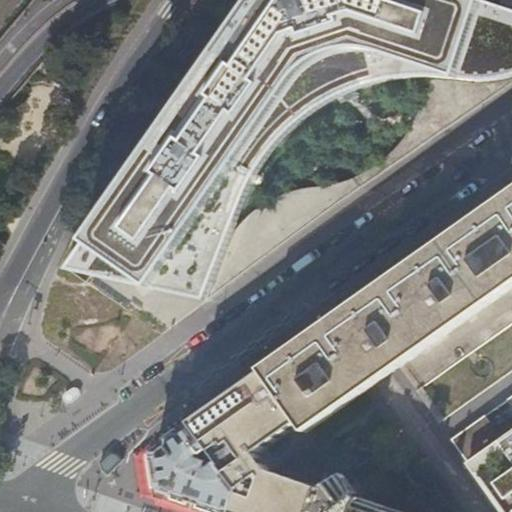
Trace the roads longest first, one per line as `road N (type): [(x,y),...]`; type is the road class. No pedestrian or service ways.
road 1 (tertiary): [(14,501),(511,146)]
road 2 (tertiary): [(174,0),(0,293)]
road 3 (secondary): [(95,0),(49,31),(0,91)]
